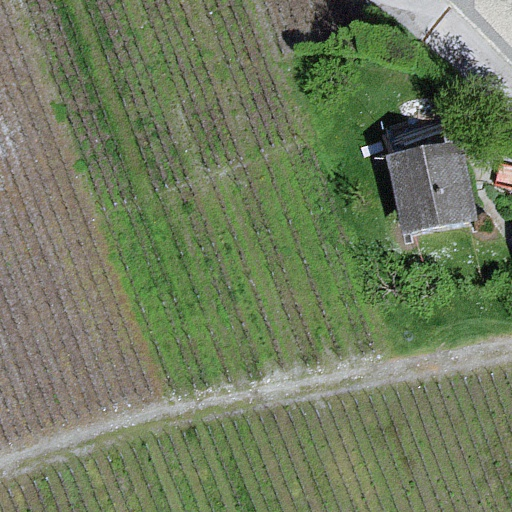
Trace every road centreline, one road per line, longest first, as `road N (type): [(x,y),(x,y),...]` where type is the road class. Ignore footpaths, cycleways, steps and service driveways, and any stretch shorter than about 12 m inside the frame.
road 1 (track): [(511,350),(409,363),(132,424),(0,470)]
road 2 (residential): [(511,88),(394,0)]
